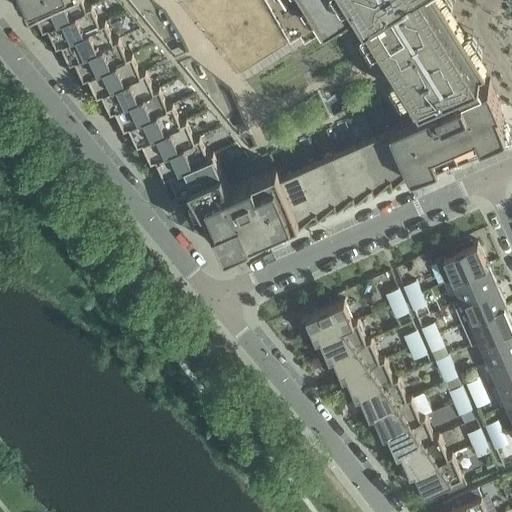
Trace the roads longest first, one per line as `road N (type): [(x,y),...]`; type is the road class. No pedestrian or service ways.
road 1 (residential): [(210,302),(0,45)]
road 2 (residential): [(488,182),(210,302)]
road 3 (residential): [(380,511),(210,302)]
